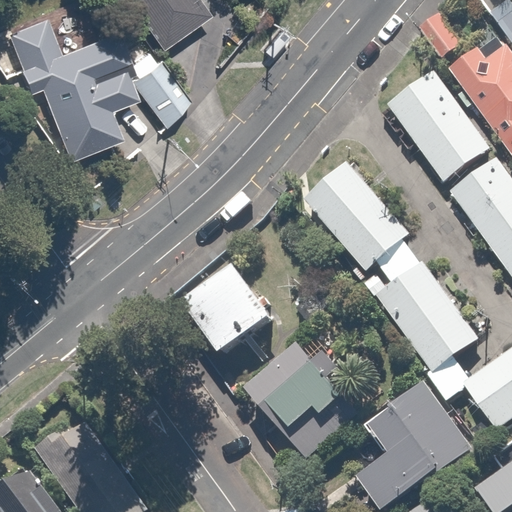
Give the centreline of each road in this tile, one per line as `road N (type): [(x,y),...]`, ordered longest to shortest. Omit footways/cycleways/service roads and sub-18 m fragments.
road 1 (secondary): [(376,0),(268,129),(83,293)]
road 2 (residential): [(238,511),(83,293)]
road 3 (residential): [(83,293),(0,177)]
